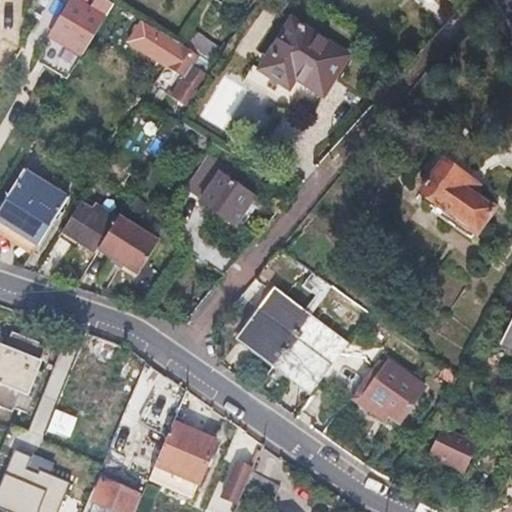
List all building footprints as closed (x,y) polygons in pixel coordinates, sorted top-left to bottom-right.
[(78,0),(66,0),(46,35),(77,54),(97,20),(109,0),(108,0),(92,0),(88,8),(77,2),(78,0)] [(348,56),(292,19),(260,71),(253,66),(243,81),(288,110),(297,94),(312,104),(318,95),(321,97),(348,56)] [(184,35),(180,43),(197,54),(215,65),(219,58),(184,35)] [(197,54),(180,43),(166,64),(184,76),(173,95),(189,105),(209,74),(192,63),(197,54)] [(224,128),(240,97),(220,86),(203,117),(224,128)] [(168,139),(179,121),(171,116),(168,114),(158,132),(168,139)] [(483,186),(481,184),(479,182),(480,181),(448,156),(425,187),(441,198),(436,205),(472,234),(495,205),(482,193),(485,189),(483,186)] [(187,190),(202,200),(223,167),(224,166),(209,157),(187,190)] [(202,200),(201,202),(237,226),(245,212),(255,197),(264,203),(259,190),(223,167),(202,200)] [(23,171),(0,208),(0,218),(39,243),(67,198),(23,171)] [(255,197),(245,212),(251,216),(257,208),(260,210),(264,203),(255,197)] [(98,249),(116,221),(81,200),(63,229),(97,251),(98,249)] [(119,217),(116,221),(98,249),(139,275),(159,242),(119,217)] [(316,330),(316,331),(319,325),(278,295),(247,337),(291,370),(316,330)] [(511,309),(496,340),(511,348),(511,309)] [(314,390),(328,369),(342,347),(316,331),(316,330),(291,370),(289,373),(314,390)] [(0,404),(5,407),(31,342),(14,335),(1,366),(0,365),(0,404)] [(42,346),(31,342),(5,407),(31,417),(47,375),(33,370),(42,346)] [(97,375),(93,374),(90,373),(83,389),(97,395),(89,415),(97,418),(123,355),(108,349),(97,375)] [(429,372),(436,363),(419,352),(413,361),(429,372)] [(397,423),(409,405),(422,387),(385,362),(361,397),(397,423)] [(129,407),(136,410),(144,413),(154,389),(139,383),(129,407)] [(156,468),(178,477),(200,487),(219,444),(209,439),(174,423),(156,468)] [(442,427),(429,455),(463,472),(477,444),(442,427)] [(0,506),(15,511),(61,511),(73,481),(53,473),(57,463),(18,448),(0,493),(0,506)] [(248,466),(236,461),(222,496),(238,503),(247,480),(252,468),(248,466)] [(277,492),(280,486),(282,480),(252,468),(247,480),(277,492)] [(111,511),(131,511),(133,507),(136,497),(100,485),(93,507),(111,511)]
